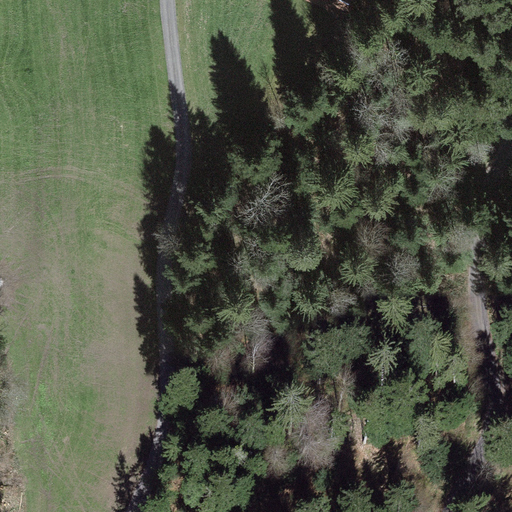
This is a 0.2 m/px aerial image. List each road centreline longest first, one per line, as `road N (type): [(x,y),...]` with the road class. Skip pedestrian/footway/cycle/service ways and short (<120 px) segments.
road 1 (track): [(134,511),(166,421),(163,283),(184,149),(171,0)]
road 2 (track): [(511,141),(484,203),(478,286),(480,340),(498,413),(453,511)]
